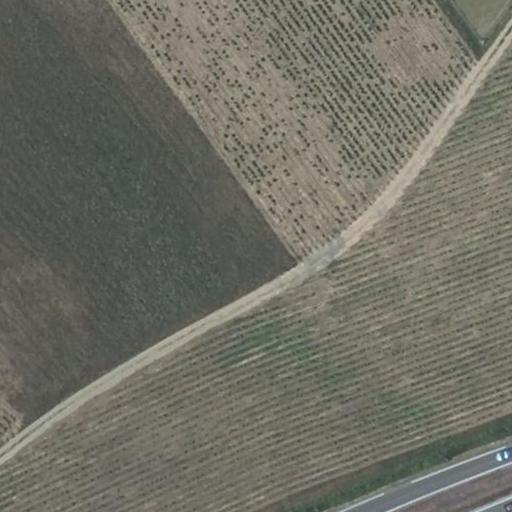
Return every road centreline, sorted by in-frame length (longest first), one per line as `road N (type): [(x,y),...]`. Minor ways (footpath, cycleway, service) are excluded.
road 1 (track): [(511,24),(358,220),(136,358),(0,465)]
road 2 (secondary): [(511,451),(360,511)]
